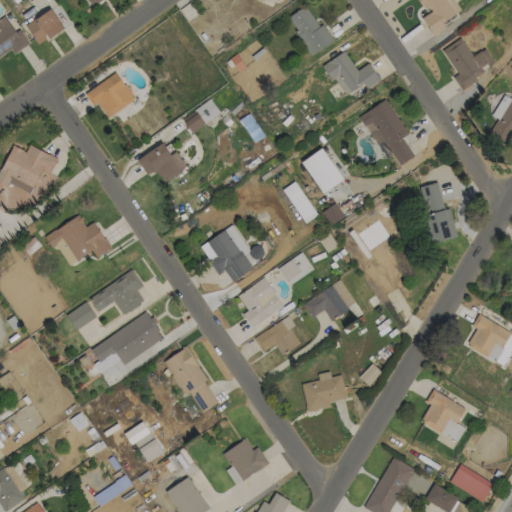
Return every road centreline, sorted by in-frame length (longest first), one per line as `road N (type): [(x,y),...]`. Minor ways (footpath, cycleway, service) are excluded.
road 1 (residential): [(327,500),(43,85)]
road 2 (residential): [(511,193),(319,511)]
road 3 (residential): [(504,207),(360,0)]
road 4 (residential): [(161,0),(0,117)]
